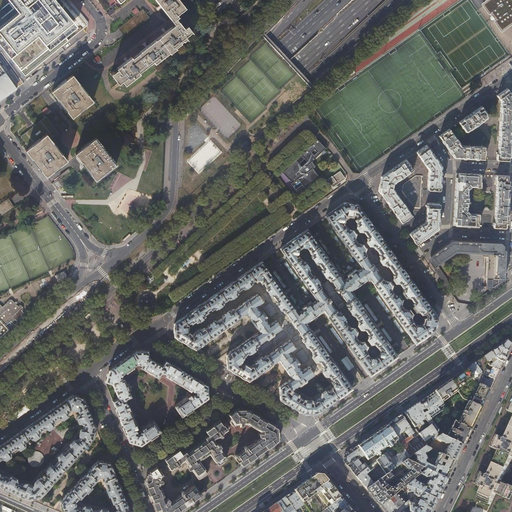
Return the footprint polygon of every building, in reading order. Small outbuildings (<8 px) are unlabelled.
[(0,0),(0,40),(17,64),(26,77),(51,56),(69,41),(62,32),(71,24),(51,0),(0,0)] [(155,0),(160,6),(161,8),(170,19),(172,22),(176,19),(178,17),(176,15),(185,8),(181,3),(180,1),(178,0),(155,0)] [(511,0),(489,0),(484,4),(484,5),(489,13),(490,13),(491,13),(493,15),(491,16),(491,17),(491,18),(491,19),(492,19),(493,20),(494,20),(496,19),(497,21),(497,22),(497,23),(502,30),(503,30),(511,23),(511,0)] [(122,33),(125,36),(149,18),(143,10),(119,29),(122,33)] [(123,83),(125,85),(139,74),(138,72),(153,61),(155,64),(158,61),(169,53),(169,52),(170,53),(176,49),(175,48),(181,43),(180,43),(183,41),(186,39),(187,40),(185,37),(191,32),(192,33),(188,28),(187,27),(187,26),(184,29),(182,26),(181,25),(178,22),(175,25),(175,24),(174,24),(175,25),(166,32),(164,33),(148,46),(145,48),(132,58),(131,57),(130,58),(128,60),(125,62),(117,68),(118,70),(114,72),(114,71),(110,73),(111,75),(118,84),(122,81),(123,83)] [(16,89),(9,79),(4,72),(0,66),(0,101),(2,100),(4,99),(3,98),(16,89)] [(481,80),(486,86),(495,79),(491,73),(481,80)] [(67,111),(72,118),(93,101),(88,95),(87,95),(79,84),(79,83),(73,75),(52,91),(58,100),(58,99),(60,102),(65,108),(67,111)] [(496,160),(510,161),(511,147),(511,128),(511,95),(507,88),(496,95),(501,101),(498,154),(497,154),(496,160)] [(7,96),(16,89),(3,98),(4,99),(7,96)] [(458,122),(466,133),(488,117),(485,114),(486,113),(481,106),(458,122)] [(21,136),(30,148),(48,133),(52,139),(59,133),(55,127),(54,126),(46,116),(37,123),(29,130),(21,136)] [(465,158),(484,159),(485,146),(462,145),(460,144),(449,129),(438,136),(447,148),(454,158),(465,158)] [(53,140),(52,139),(48,133),(30,148),(26,150),(36,163),(46,176),(67,160),(62,154),(61,154),(54,145),(56,144),(54,141),(53,140)] [(90,174),(95,180),(116,164),(111,157),(111,158),(102,146),(96,138),(75,154),(76,156),(82,162),(91,173),(90,174)] [(312,161),(326,149),(317,138),(282,172),(291,181),(293,178),(295,180),(291,183),(298,192),(319,178),(312,169),(315,167),(312,161)] [(246,141),(240,147),(246,154),(253,148),(249,144),(246,141)] [(427,194),(440,195),(441,181),(441,170),(441,166),(426,145),(416,152),(428,169),(427,194)] [(397,217),(404,227),(415,219),(392,188),(393,184),(413,170),(406,159),(381,176),(379,186),(379,191),(383,197),(397,217)] [(52,183),(56,189),(78,172),(73,166),(69,170),(68,169),(59,176),(60,177),(52,183)] [(471,226),(478,227),(479,214),(469,213),(467,211),(468,188),(471,186),(480,187),(481,174),(456,173),(453,225),(471,226)] [(340,175),(335,178),(339,184),(343,182),(344,181),(340,175)] [(500,228),(507,228),(508,215),(510,176),(496,175),(496,180),(497,180),(494,222),(493,222),(493,227),(500,228)] [(420,195),(407,195),(405,195),(405,198),(412,199),(411,207),(420,208),(420,195)] [(0,216),(14,207),(11,203),(9,199),(0,204),(0,216)] [(302,308),(303,310),(298,313),(284,292),(270,274),(262,261),(234,281),(206,301),(180,319),(174,324),(174,331),(174,336),(176,337),(194,348),(196,349),(205,342),(226,328),(246,313),(250,319),(258,330),(259,332),(250,338),(226,355),(226,361),(227,367),(232,371),(237,374),(249,381),(263,371),(279,359),(281,363),(291,376),(292,378),(279,387),(280,399),(292,406),(304,414),(316,413),(320,410),(325,407),(334,401),(343,395),(348,391),(351,388),(344,377),(328,356),(312,333),(305,323),(310,319),(317,314),(323,310),(333,323),(349,346),(364,367),(370,375),(373,373),(376,371),(383,366),(391,361),(393,359),(397,356),(392,349),(378,329),(362,307),(351,290),(355,287),(363,282),(369,278),(383,298),(398,319),(412,338),(415,343),(418,341),(425,336),(428,334),(435,329),(437,317),(430,307),(428,304),(421,294),(412,281),(403,268),(399,263),(395,257),(381,237),(379,234),(366,216),(357,204),(345,202),(341,205),(328,214),(325,216),(330,223),(346,245),(362,268),(357,271),(356,269),(347,275),(349,277),(344,281),(330,262),(312,236),(307,229),(300,234),(298,236),(287,243),(287,244),(285,245),(280,248),(290,262),(302,279),(316,300),(312,303),(310,302),(302,308)] [(409,234),(416,244),(438,229),(438,225),(439,209),(439,204),(427,203),(426,221),(425,222),(409,234)] [(435,267),(455,253),(456,252),(457,252),(488,254),(487,271),(487,288),(489,291),(493,288),(493,287),(495,286),(498,284),(498,278),(504,279),(506,248),(501,243),(499,243),(454,240),(451,241),(434,253),(431,255),(429,263),(437,273),(439,272),(435,267)] [(285,264),(293,277),(295,275),(287,262),(285,264)] [(152,274),(145,278),(148,284),(155,280),(152,274)] [(33,283),(38,293),(41,291),(36,281),(33,283)] [(0,339),(15,325),(25,315),(21,310),(23,309),(23,307),(20,304),(18,305),(16,304),(17,302),(15,300),(14,302),(12,299),(9,300),(2,306),(0,303),(0,339)] [(497,347),(490,352),(495,359),(502,362),(511,344),(506,340),(499,345),(497,347)] [(129,442),(141,445),(152,438),(161,431),(160,429),(155,421),(154,422),(154,420),(142,429),(142,430),(140,431),(139,433),(137,432),(137,430),(136,428),(137,428),(128,403),(127,403),(126,401),(127,399),(131,397),(124,378),(123,378),(122,376),(123,374),(125,372),(126,373),(134,368),(133,366),(136,365),(139,365),(141,366),(140,367),(158,378),(161,373),(163,373),(165,374),(165,375),(190,391),(191,390),(193,391),(196,391),(196,394),(193,394),(191,395),(190,394),(174,406),(175,407),(180,415),(182,417),(186,414),(200,403),(208,398),(208,385),(198,379),(177,367),(165,360),(162,365),(149,357),(148,350),(136,350),(108,370),(105,382),(112,384),(118,398),(112,401),(129,442)] [(487,354),(483,357),(488,364),(489,365),(490,366),(499,370),(502,362),(495,359),(490,352),(487,354)] [(479,360),(474,363),(482,374),(483,374),(487,376),(488,377),(494,380),(499,370),(490,366),(489,368),(488,368),(488,369),(488,370),(490,371),(486,370),(485,368),(486,367),(485,366),(488,364),(483,357),(479,360)] [(469,366),(466,369),(475,383),(478,384),(483,374),(482,374),(474,363),(470,366),(469,366)] [(458,374),(450,380),(458,392),(462,398),(468,401),(481,407),(489,389),(478,384),(475,383),(466,369),(458,374)] [(486,378),(487,376),(483,374),(478,384),(489,389),(494,380),(488,377),(487,379),(486,378)] [(442,403),(458,392),(450,380),(439,388),(434,392),(442,403)] [(419,402),(418,403),(430,419),(442,411),(440,408),(443,406),(442,403),(434,392),(424,399),(424,398),(422,400),(419,402)] [(84,398),(72,395),(8,440),(0,446),(0,485),(25,497),(28,499),(41,496),(47,489),(64,471),(80,454),(93,438),(95,430),(94,427),(91,418),(88,409),(84,398)] [(511,398),(506,411),(511,413),(511,424),(506,438),(504,438),(496,434),(490,447),(500,451),(489,475),(488,475),(479,471),(473,483),(483,488),(477,501),(489,507),(496,493),(509,499),(511,492),(511,485),(501,481),(511,457),(511,398)] [(475,420),(481,407),(468,401),(459,420),(456,423),(470,430),(470,428),(475,420)] [(430,419),(418,403),(418,402),(411,407),(404,412),(414,427),(418,424),(419,425),(421,426),(423,424),(422,421),(425,419),(429,426),(419,433),(418,433),(423,440),(426,445),(427,445),(429,443),(426,440),(430,437),(433,441),(436,438),(439,436),(436,433),(437,432),(440,435),(441,435),(430,419)] [(240,423),(240,424),(241,425),(242,425),(243,425),(243,424),(244,423),(247,422),(262,431),(262,432),(260,433),(259,433),(259,434),(259,435),(260,435),(260,436),(262,436),(262,437),(257,440),(256,440),(254,442),(254,443),(247,448),(246,446),(245,446),(244,447),(244,448),(245,450),(235,456),(235,457),(238,462),(239,461),(242,466),(255,456),(263,451),(279,440),(278,427),(270,423),(247,409),(235,410),(228,414),(232,419),(231,419),(232,421),(231,423),(233,426),(237,423),(240,423)] [(387,425),(396,437),(404,431),(409,437),(404,440),(401,442),(400,443),(404,449),(410,457),(414,454),(424,446),(426,445),(423,440),(411,449),(407,442),(414,437),(415,435),(414,434),(401,415),(399,416),(393,420),(387,425)] [(219,435),(220,436),(220,437),(221,437),(222,437),(222,436),(222,435),(222,434),(222,433),(229,428),(227,425),(225,426),(224,424),(223,425),(220,420),(204,431),(207,435),(204,438),(204,439),(204,440),(204,441),(188,452),(187,451),(186,452),(186,451),(182,453),(179,449),(164,459),(168,464),(167,464),(168,467),(167,468),(169,471),(176,466),(177,467),(178,467),(179,467),(179,466),(180,466),(180,465),(179,464),(185,459),(189,465),(188,466),(188,467),(188,468),(189,468),(189,469),(190,469),(191,468),(198,477),(198,478),(199,478),(202,476),(203,476),(207,473),(204,469),(205,469),(199,460),(210,453),(215,461),(216,461),(219,464),(224,461),(223,460),(226,458),(226,457),(220,448),(221,447),(221,446),(221,445),(220,445),(220,444),(219,444),(218,445),(214,439),(219,435)] [(462,446),(470,430),(456,423),(454,421),(446,438),(462,446)] [(397,440),(396,437),(387,425),(382,428),(377,432),(367,439),(357,445),(364,455),(366,458),(371,465),(378,459),(376,457),(377,457),(377,456),(378,455),(378,456),(380,455),(379,454),(380,454),(379,452),(381,450),(382,452),(386,449),(385,448),(387,446),(387,447),(389,446),(389,447),(390,447),(392,447),(392,446),(393,447),(395,446),(393,443),(397,440)] [(446,438),(440,435),(439,436),(436,438),(438,440),(445,444),(448,444),(449,444),(448,446),(447,446),(442,455),(444,456),(447,457),(454,461),(462,446),(446,438)] [(359,459),(364,455),(357,445),(350,451),(344,455),(344,456),(343,461),(354,475),(356,477),(371,465),(366,458),(362,462),(363,464),(362,465),(357,459),(358,458),(359,459)] [(435,474),(437,470),(440,471),(438,475),(446,479),(454,461),(447,457),(445,462),(442,460),(444,456),(442,455),(437,453),(437,454),(438,454),(432,465),(425,462),(425,460),(425,459),(426,459),(426,458),(426,457),(426,456),(425,456),(424,454),(431,449),(424,446),(414,454),(416,457),(416,461),(415,464),(422,468),(425,469),(435,474)] [(391,452),(387,454),(396,467),(398,466),(402,463),(406,460),(410,457),(404,449),(394,456),(391,452)] [(386,452),(378,459),(371,465),(356,477),(364,486),(366,489),(374,483),(366,474),(371,470),(372,471),(379,465),(386,475),(389,472),(394,469),(396,467),(387,454),(386,453),(386,452)] [(129,511),(122,492),(116,478),(114,472),(110,463),(108,462),(98,460),(92,467),(79,481),(65,497),(60,502),(62,511),(129,511)] [(415,464),(406,460),(402,463),(409,472),(407,474),(407,473),(399,479),(400,482),(393,488),(392,487),(390,487),(389,488),(385,482),(393,476),(389,472),(386,475),(380,479),(382,481),(378,484),(376,482),(374,483),(366,489),(372,496),(381,506),(406,485),(413,479),(419,474),(420,473),(418,471),(422,468),(415,464)] [(160,482),(161,482),(162,482),(162,481),(163,481),(163,480),(162,480),(162,479),(161,479),(162,476),(165,473),(163,471),(161,472),(160,469),(159,470),(156,466),(149,471),(145,482),(150,495),(153,503),(156,511),(176,511),(188,504),(195,499),(200,495),(197,491),(198,490),(195,486),(194,486),(193,486),(184,492),(183,491),(182,491),(181,491),(181,492),(181,493),(182,494),(177,498),(175,497),(173,499),(173,500),(171,502),(169,501),(169,499),(169,498),(168,498),(167,498),(167,499),(166,500),(165,500),(163,495),(164,495),(161,487),(160,487),(159,485),(160,482)] [(435,474),(429,471),(425,469),(420,473),(419,474),(426,478),(427,477),(429,478),(428,480),(427,481),(425,484),(426,486),(425,487),(422,486),(422,484),(414,481),(413,479),(406,485),(436,499),(446,479),(438,475),(435,474)] [(316,474),(311,478),(306,481),(294,490),(308,510),(309,511),(321,511),(340,497),(336,491),(328,481),(322,475),(316,474)] [(407,494),(407,493),(406,485),(381,506),(385,511),(394,511),(404,503),(401,499),(407,494)] [(406,485),(407,493),(411,492),(413,493),(413,495),(419,498),(420,500),(419,501),(418,501),(418,502),(416,505),(416,506),(417,506),(416,507),(415,507),(413,507),(413,504),(408,502),(409,511),(429,511),(436,499),(406,485)] [(290,493),(285,497),(295,511),(302,511),(303,511),(302,511),(305,509),(307,511),(308,510),(294,490),(290,493)] [(280,500),(276,503),(283,511),(295,511),(285,497),(280,500)] [(344,502),(340,497),(321,511),(340,511),(348,506),(344,502)] [(408,501),(404,503),(394,511),(409,511),(408,502),(408,501)] [(270,507),(263,511),(283,511),(276,503),(270,507)]
